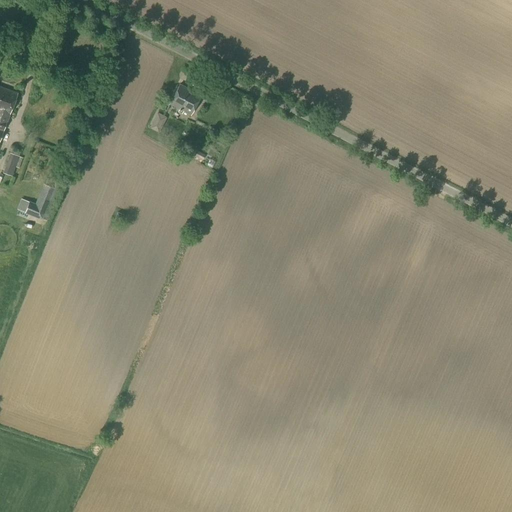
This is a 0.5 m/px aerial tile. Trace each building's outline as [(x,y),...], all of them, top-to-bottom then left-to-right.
[(203,91),(209,78),(198,72),(192,85),(203,91)] [(190,116),(200,96),(179,85),(169,105),(190,116)] [(0,138),(17,93),(0,87),(0,138)] [(159,133),(167,117),(157,112),(149,128),(159,133)] [(18,168),(22,158),(19,156),(20,154),(11,150),(4,169),(13,172),(15,167),(18,168)] [(202,161),(205,155),(195,150),(192,156),(202,161)] [(28,171),(35,175),(40,164),(32,161),(28,171)] [(47,185),(43,184),(35,204),(29,201),(25,213),(42,220),(42,219),(48,222),(63,182),(50,177),(47,185)] [(121,223),(124,215),(117,212),(114,220),(121,223)]
